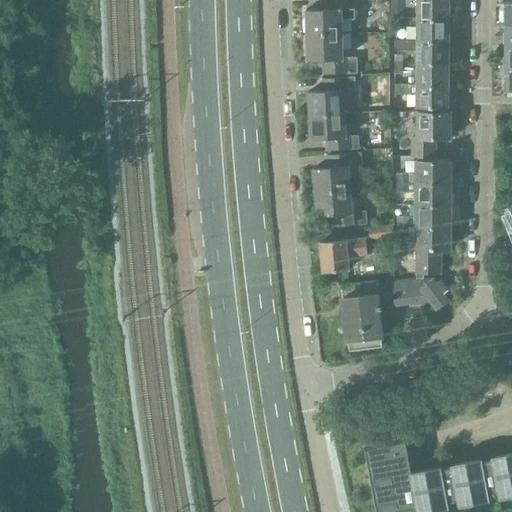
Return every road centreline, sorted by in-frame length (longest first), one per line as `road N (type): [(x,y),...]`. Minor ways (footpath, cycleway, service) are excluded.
road 1 (primary): [(206,0),(215,216),(260,511)]
road 2 (primary): [(299,511),(256,224),(244,0)]
road 3 (unclassified): [(484,0),(484,304),(394,370),(306,381)]
road 4 (residential): [(306,381),(273,0)]
road 5 (residential): [(333,511),(306,381)]
